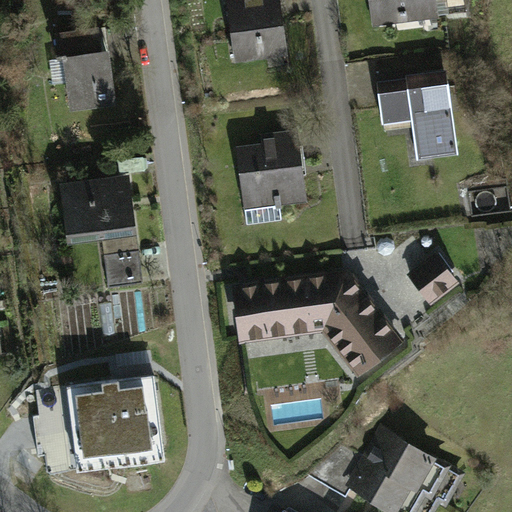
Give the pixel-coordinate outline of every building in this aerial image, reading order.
[(283,0),(225,0),(235,70),(292,63),(283,0)] [(372,0),(376,34),(444,27),(441,0),(372,0)] [(111,35),(65,39),(72,114),(119,110),(111,35)] [(452,93),(385,100),(389,135),(414,132),(418,164),(460,159),(452,93)] [(267,149),(242,152),(249,214),(315,206),(307,138),(266,143),(267,149)] [(132,185),(63,192),(70,250),(139,243),(132,185)] [(440,261),(413,283),(435,311),(462,289),(440,261)] [(352,274),(236,289),(244,349),(328,338),(367,387),(413,351),(352,274)] [(134,368),(55,394),(74,450),(99,442),(109,472),(163,454),(134,368)] [(464,475),(383,433),(352,492),(390,511),(435,511),(441,502),(448,505),(464,475)]
